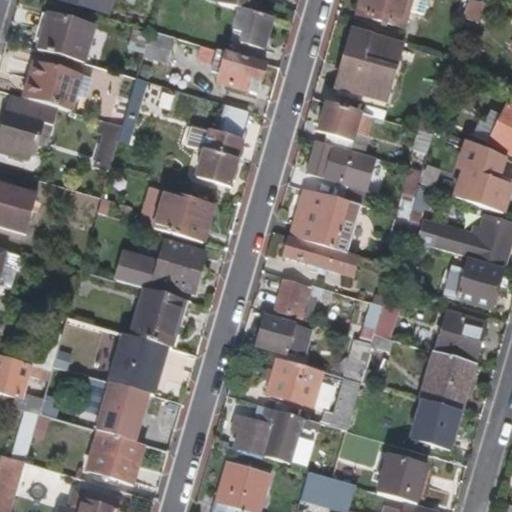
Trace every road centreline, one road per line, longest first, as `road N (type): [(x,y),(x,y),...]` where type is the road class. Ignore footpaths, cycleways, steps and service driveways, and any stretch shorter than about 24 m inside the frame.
road 1 (residential): [(172,511),(319,0)]
road 2 (residential): [(474,511),(511,382)]
